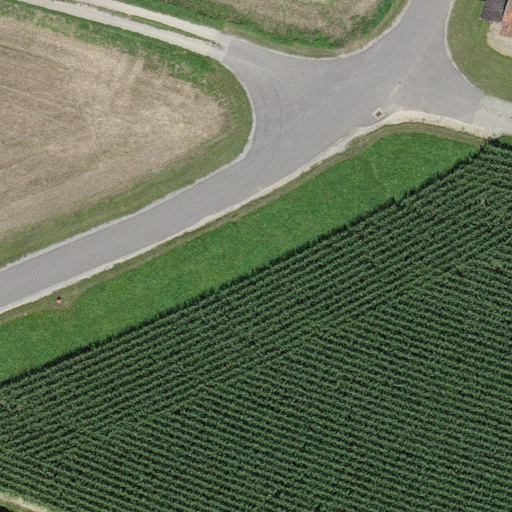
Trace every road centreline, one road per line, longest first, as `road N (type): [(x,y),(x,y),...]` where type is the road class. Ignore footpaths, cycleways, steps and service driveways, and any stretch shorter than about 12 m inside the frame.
road 1 (track): [(437,0),(371,92),(247,186),(0,293)]
road 2 (track): [(371,92),(33,0)]
road 3 (track): [(371,92),(511,128)]
